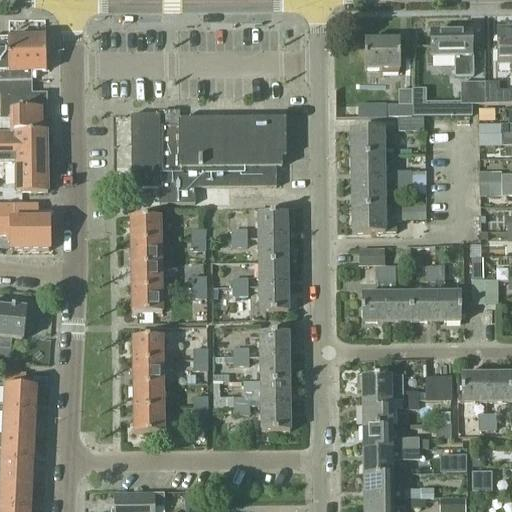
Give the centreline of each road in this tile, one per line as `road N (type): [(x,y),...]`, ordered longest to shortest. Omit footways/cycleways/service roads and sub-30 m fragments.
road 1 (residential): [(323,353),(318,2)]
road 2 (residential): [(73,278),(76,3)]
road 3 (residential): [(65,468),(321,464)]
road 4 (tertiary): [(76,3),(318,2)]
road 5 (residential): [(65,468),(73,278)]
road 6 (residential): [(323,353),(511,351)]
